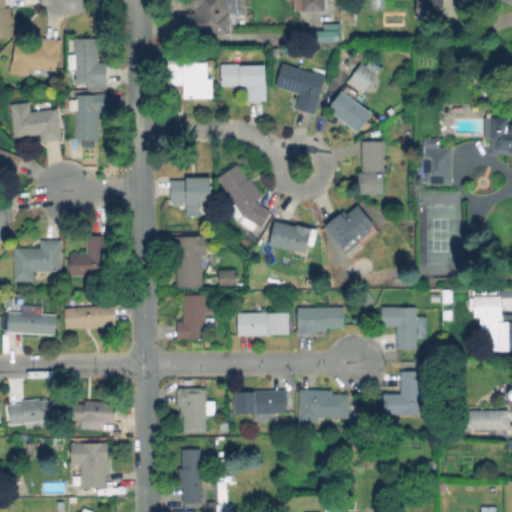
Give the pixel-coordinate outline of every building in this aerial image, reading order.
[(0,0),(5,0),(6,6),(9,6),(13,35),(0,36),(0,0)] [(226,0),(227,12),(230,12),(230,33),(183,34),(183,13),(194,12),(195,8),(192,9),(192,0),(226,0)] [(324,0),(325,11),(300,11),(300,0),(324,0)] [(442,0),(443,17),(415,18),(414,0),(442,0)] [(334,21),(334,28),(335,28),(335,40),(309,40),(309,28),(323,28),(323,21),(334,21)] [(61,39),(59,50),(58,50),(55,69),(29,66),(28,75),(9,72),(11,60),(13,60),(15,41),(40,44),(41,36),(61,39)] [(109,61),(110,82),(95,83),(95,81),(75,82),(74,38),(98,37),(98,61),(109,61)] [(206,62),(206,78),(211,78),(211,96),(184,97),(183,83),(168,83),(167,63),(206,62)] [(283,62),(309,71),(311,64),(326,69),(324,74),(326,75),(314,112),(296,107),(300,92),(276,84),(283,62)] [(375,73),(364,90),(349,79),(360,62),(375,73)] [(264,63),(265,100),(245,100),(244,85),(221,85),(221,63),(242,63),(242,64),(264,63)] [(372,112),(358,131),(328,109),(342,90),(372,112)] [(110,92),(110,110),(99,110),(99,139),(76,139),(76,94),(95,94),(95,93),(110,92)] [(29,100),(31,110),(58,107),(61,138),(41,141),(40,133),(14,136),(10,103),(29,100)] [(508,117),(508,123),(511,123),(511,152),(497,152),(497,150),(495,150),(496,139),(492,139),(492,138),(484,138),(485,118),(491,118),(491,117),(508,117)] [(452,148),(452,183),(430,183),(430,177),(423,177),(423,138),(439,138),(439,148),(452,148)] [(383,140),(383,193),(358,193),(359,171),(361,171),(361,140),(383,140)] [(0,146),(22,155),(14,177),(0,171),(0,146)] [(237,164),(246,178),(249,177),(261,195),(254,200),(255,201),(270,210),(261,226),(256,223),(252,230),(236,219),(229,207),(235,203),(218,176),(237,164)] [(209,177),(209,201),(199,201),(199,215),(195,215),(195,216),(191,216),(186,216),(186,201),(169,201),(169,179),(183,179),(183,177),(209,177)] [(12,193),(12,213),(8,213),(8,239),(0,239),(0,195),(2,195),(2,193),(12,193)] [(358,204),(373,224),(368,228),(370,231),(357,241),(358,242),(344,252),(324,226),(343,210),(346,213),(358,204)] [(275,220),(295,225),(295,224),(312,228),(306,252),(269,243),(275,220)] [(109,235),(109,274),(70,275),(70,252),(87,252),(87,235),(109,235)] [(205,235),(206,254),(202,254),(202,286),(177,286),(177,254),(174,254),(174,235),(205,235)] [(61,239),(61,270),(34,270),(34,280),(14,280),(14,246),(40,246),(40,239),(61,239)] [(236,271),(236,286),(218,286),(218,271),(236,271)] [(217,278),(217,286),(208,286),(208,278),(217,278)] [(375,297),(364,305),(358,297),(368,289),(375,297)] [(453,289),(453,302),(443,302),(443,289),(453,289)] [(205,294),(205,317),(213,317),(214,329),(205,329),(205,339),(177,339),(177,321),(182,321),(182,295),(205,294)] [(13,296),(13,307),(3,307),(3,296),(13,296)] [(511,349),(489,349),(489,319),(482,319),(482,296),(500,297),(501,313),(511,313),(511,349)] [(115,323),(66,327),(64,307),(113,303),(115,323)] [(343,306),(343,327),(326,327),(326,330),(316,330),(316,332),(297,332),(297,306),(343,306)] [(425,316),(425,337),(416,337),(416,348),(397,348),(396,325),(381,325),(381,307),(416,306),(416,316),(425,316)] [(56,314),(54,333),(7,330),(8,311),(56,314)] [(289,311),(289,334),(238,335),(237,312),(289,311)] [(426,369),(426,388),(420,388),(420,413),(383,413),(383,393),(400,393),(400,370),(416,370),(416,369),(426,369)] [(206,387),(206,432),(183,432),(183,416),(180,416),(180,405),(177,405),(176,387),(206,387)] [(349,394),(348,417),(317,416),(317,421),(298,421),(299,388),(332,389),(332,393),(349,394)] [(285,389),(285,412),(253,413),(253,412),(234,412),(234,391),(254,391),(254,390),(285,389)] [(39,397),(39,400),(55,398),(58,418),(10,423),(8,403),(22,402),(22,399),(39,397)] [(116,401),(115,421),(66,418),(66,419),(61,419),(62,415),(66,416),(67,402),(84,403),(85,399),(116,401)] [(510,410),(510,431),(456,430),(456,409),(510,410)] [(228,421),(228,433),(219,432),(219,421),(228,421)] [(360,436),(360,445),(351,445),(351,436),(360,436)] [(105,461),(106,486),(81,487),(80,472),(71,472),(70,441),(108,441),(108,460),(105,461)] [(35,442),(34,453),(26,453),(26,442),(35,442)] [(199,448),(200,501),(181,501),(181,486),(178,486),(177,467),(181,467),(180,448),(199,448)] [(22,449),(22,458),(10,458),(10,449),(22,449)] [(328,470),(328,484),(318,484),(318,470),(328,470)] [(19,471),(19,481),(10,480),(11,474),(12,474),(12,471),(19,471)] [(227,481),(227,502),(216,502),(216,481),(227,481)]
